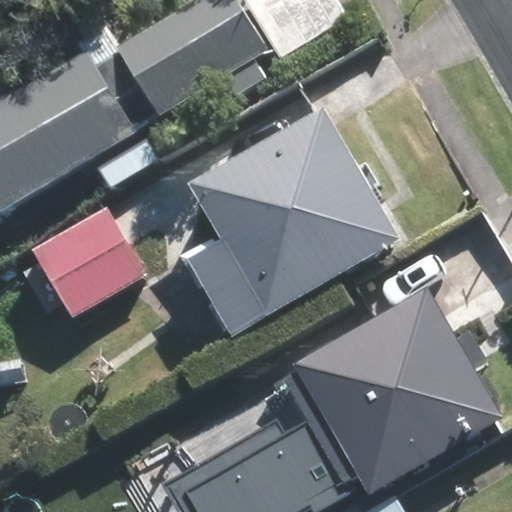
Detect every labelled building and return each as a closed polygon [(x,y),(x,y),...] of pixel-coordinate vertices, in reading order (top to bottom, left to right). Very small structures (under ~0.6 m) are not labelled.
[(230,82),(239,97),(267,81),(258,65),(270,58),(236,0),(216,0),(121,55),(160,122),(230,82)] [(0,117),(0,218),(140,140),(96,63),(0,117)] [(189,260),(233,340),(403,248),(332,118),(194,193),(221,243),(189,260)] [(35,254),(72,320),(149,278),(112,212),(35,254)] [(312,511),(314,511),(361,484),(372,502),(506,423),(430,294),(296,372),(300,379),(285,388),(313,436),(292,448),(279,426),(169,490),(181,511),(312,511)] [(43,479),(0,502),(0,511),(57,511),(60,511),(43,479)]
